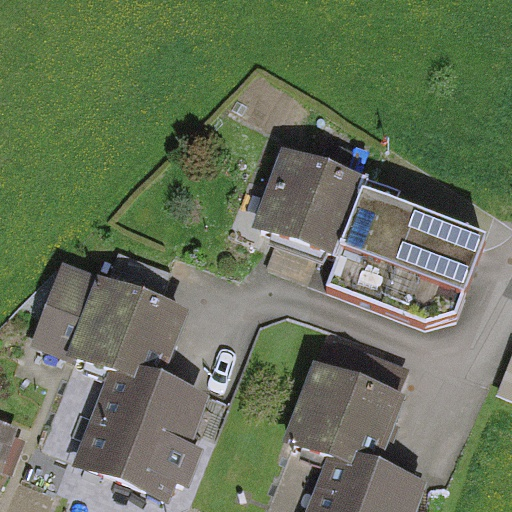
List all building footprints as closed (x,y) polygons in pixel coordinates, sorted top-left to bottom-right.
[(334,268),(358,206),(362,195),(285,166),(257,238),(334,268)] [(334,268),(322,299),(422,337),(436,300),(460,309),(481,253),(358,206),(334,268)] [(168,280),(114,259),(104,286),(157,307),(168,280)] [(63,281),(35,352),(114,382),(148,397),(150,393),(177,325),(63,281)] [(390,409),(401,379),(331,352),(320,381),(317,380),(288,452),(332,470),(334,466),(366,479),(393,410),(390,409)] [(148,397),(114,382),(79,473),(158,504),(165,488),(179,494),(192,459),(178,454),(195,411),(150,393),(148,397)] [(0,462),(9,438),(0,434),(0,462)] [(334,466),(332,470),(315,511),(407,511),(413,498),(366,479),(334,466)]
